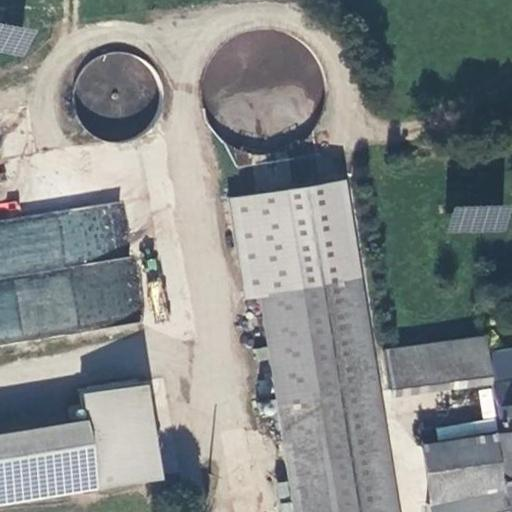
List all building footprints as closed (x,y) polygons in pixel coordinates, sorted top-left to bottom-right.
[(0,52),(28,59),(34,30),(0,22),(0,52)] [(150,131),(146,57),(90,61),(95,135),(150,131)] [(390,511),(337,173),(320,176),(374,511),(390,511)] [(374,511),(320,176),(227,193),(244,293),(258,291),(276,394),(278,406),(296,511),(374,511)] [(0,219),(17,216),(15,201),(0,203),(0,219)] [(0,343),(141,324),(124,202),(0,218),(0,343)] [(508,234),(509,207),(450,205),(449,232),(508,234)] [(390,394),(494,378),(491,356),(487,330),(382,346),(390,394)] [(511,352),(491,356),(494,378),(495,387),(511,384),(511,352)] [(139,373),(78,384),(83,411),(87,433),(0,448),(0,494),(155,468),(139,373)] [(501,427),(495,428),(504,487),(506,511),(511,511),(511,384),(495,387),(501,427)] [(276,394),(257,398),(259,409),(278,406),(276,394)] [(0,448),(87,433),(83,411),(0,425),(0,448)] [(425,499),(504,487),(495,428),(416,440),(425,499)] [(427,511),(506,511),(504,487),(425,499),(427,511)]
